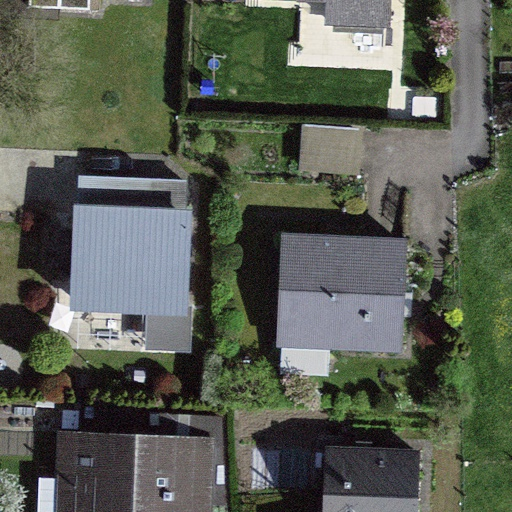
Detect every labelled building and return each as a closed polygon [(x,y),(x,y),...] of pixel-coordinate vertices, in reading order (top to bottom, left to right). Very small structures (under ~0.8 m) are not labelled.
[(26,0),(26,9),(86,12),(86,0),(26,0)] [(382,0),(315,0),(327,1),(326,23),(381,26),(382,0)] [(184,221),(74,216),(70,306),(181,311),(184,221)] [(276,344),(280,344),(279,364),(325,366),(326,346),(397,349),(401,246),(281,241),(276,344)] [(168,511),(171,466),(194,467),(192,505),(214,506),(218,420),(145,418),(143,443),(62,440),(60,481),(38,480),(36,511),(168,511)] [(413,511),(416,455),(323,451),(320,511),(413,511)]
